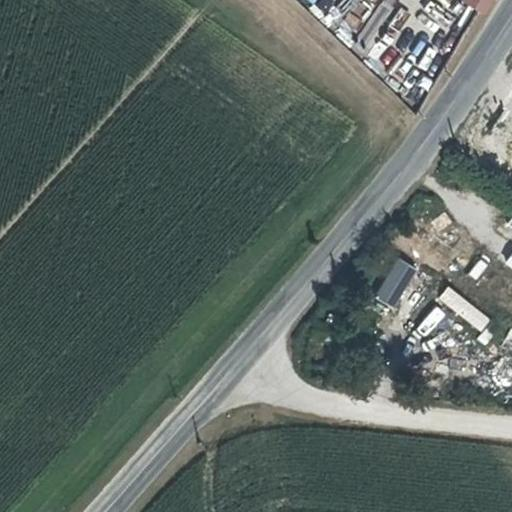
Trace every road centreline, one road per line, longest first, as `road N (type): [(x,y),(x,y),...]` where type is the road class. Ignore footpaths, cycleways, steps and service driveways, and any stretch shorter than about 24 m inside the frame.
road 1 (tertiary): [(219,383),(452,114),(511,22)]
road 2 (unclassified): [(219,383),(511,425)]
road 3 (tertiary): [(105,511),(219,383)]
